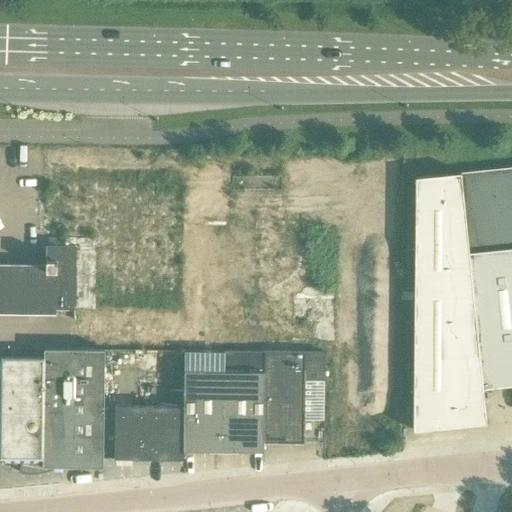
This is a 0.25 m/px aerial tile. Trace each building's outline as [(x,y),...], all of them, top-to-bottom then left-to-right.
[(414,429),(487,422),(483,387),(511,384),(511,166),(416,176),(414,429)] [(46,251),(46,309),(76,310),(76,251),(47,251),(46,251)] [(56,266),(0,265),(0,316),(56,317),(56,266)] [(58,465),(58,349),(43,348),(43,359),(4,358),(4,437),(7,439),(0,451),(0,456),(5,459),(11,462),(14,462),(22,465),(20,470),(19,469),(19,471),(25,472),(27,472),(33,472),(36,472),(42,471),(47,470),(50,469),(55,467),(58,465)] [(104,349),(58,349),(58,465),(103,467),(104,349)] [(263,442),(265,351),(224,351),(224,371),(184,370),(184,390),(183,406),(183,450),(263,451),(263,442)] [(324,352),(265,351),(263,442),(303,443),(304,380),(324,380),(324,352)] [(183,406),(184,390),(170,390),(170,406),(183,406)] [(183,460),(183,450),(183,406),(170,406),(115,405),(114,458),(183,460)]
